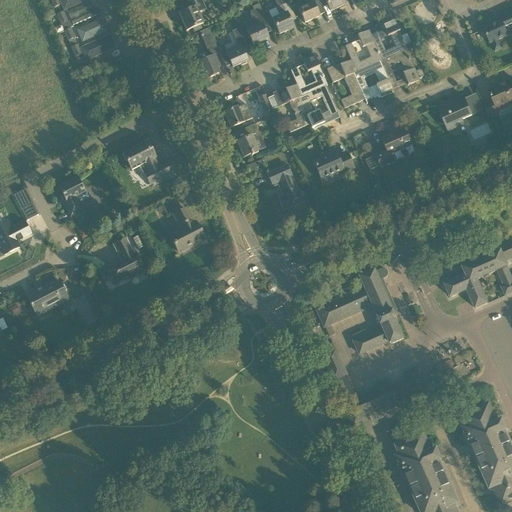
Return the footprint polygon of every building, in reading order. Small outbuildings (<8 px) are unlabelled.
[(0,0),(0,131),(44,109),(0,22),(0,0)] [(58,0),(63,11),(88,0),(58,0)] [(189,10),(179,15),(186,31),(203,24),(198,13),(205,10),(200,0),(192,0),(185,3),(189,10)] [(295,16),(289,3),(287,0),(274,0),(278,8),(276,9),(275,8),(268,12),(279,35),(293,28),(289,19),(295,16)] [(318,0),(303,0),(306,6),(298,9),(304,23),(319,17),(315,8),(320,5),(318,0)] [(324,0),(330,12),(345,6),(342,0),(324,0)] [(64,14),(70,27),(99,14),(93,1),(64,14)] [(250,12),(253,20),(251,21),(254,28),(247,31),(253,46),(268,39),(263,29),(269,27),(260,7),(250,12)] [(61,24),(67,22),(63,12),(57,14),(61,24)] [(511,12),(499,19),(501,21),(483,29),(494,53),(503,49),(498,40),(508,36),(505,31),(511,27),(511,12)] [(80,44),(107,32),(101,19),(74,31),(80,44)] [(371,35),(370,36),(382,61),(406,50),(406,51),(408,50),(399,32),(394,20),(382,25),(385,32),(388,31),(395,47),(385,51),(377,33),(371,35)] [(68,41),(74,38),(70,28),(64,31),(68,41)] [(225,52),(220,55),(226,67),(231,65),(232,68),(247,61),(242,50),(247,47),(239,29),(231,32),(238,46),(225,52)] [(206,49),(215,44),(209,31),(200,35),(206,49)] [(342,43),(351,61),(356,73),(380,62),(382,61),(370,36),(371,35),(369,31),(357,36),(360,43),(363,42),(370,58),(359,63),(351,44),(345,47),(343,42),(342,43)] [(85,62),(116,49),(110,35),(79,48),(85,62)] [(75,58),(81,55),(77,45),(71,47),(75,58)] [(223,45),(217,47),(220,54),(226,51),(223,45)] [(416,72),(415,69),(414,69),(406,51),(406,50),(382,61),(380,62),(392,90),(392,89),(406,83),(407,86),(419,81),(419,79),(421,78),(424,76),(421,71),(418,71),(416,72)] [(290,71),(296,85),(297,85),(302,97),(325,86),(325,87),(327,86),(314,55),(302,61),(307,73),(311,71),(315,82),(305,87),(297,68),(290,71)] [(214,56),(200,63),(207,79),(219,73),(217,69),(219,68),(214,56)] [(351,61),(339,66),(340,69),(335,71),(333,67),(326,70),(332,84),(343,79),(351,96),(340,101),(344,109),(364,100),(365,101),(353,74),(356,73),(351,61)] [(380,62),(356,73),(353,74),(365,101),(372,98),(363,79),(375,74),(382,89),(378,91),(381,98),(393,92),(392,89),(392,90),(380,62)] [(488,92),(492,100),(483,104),(489,118),(500,114),(499,112),(511,106),(511,79),(499,86),(499,87),(488,92)] [(297,85),(296,85),(285,90),(286,93),(281,95),(279,91),(272,94),(278,108),(289,103),(297,120),(286,125),(290,133),(310,124),(299,99),(302,97),(297,85)] [(339,117),(325,87),(325,86),(302,97),(299,99),(310,124),(312,129),(324,123),(321,116),(317,118),(310,102),(322,97),(331,117),(337,114),(338,117),(339,117)] [(462,120),(471,116),(480,112),(483,111),(483,109),(476,94),(464,99),(463,96),(455,100),(456,103),(449,106),(447,103),(437,108),(440,115),(428,120),(433,133),(462,120)] [(272,111),(270,105),(266,95),(258,99),(264,114),(272,111)] [(230,128),(243,123),(252,119),(246,104),(237,108),(224,113),(230,128)] [(246,139),(237,143),(243,158),(258,152),(253,140),(260,136),(256,128),(262,125),(261,122),(242,130),(246,139)] [(404,129),(381,139),(386,151),(375,156),(380,168),(394,161),(391,154),(412,145),(404,129)] [(353,136),(358,147),(368,143),(364,132),(353,136)] [(155,158),(147,142),(123,154),(131,171),(140,166),(149,185),(175,172),(169,162),(159,167),(154,159),(155,158)] [(323,183),(354,169),(347,153),(337,158),(334,150),(323,154),(324,158),(313,163),(323,183)] [(247,167),(249,171),(249,172),(261,166),(259,162),(247,167)] [(286,166),(267,174),(272,184),(279,181),(286,198),(279,201),(283,211),(303,202),(286,166)] [(78,204),(88,200),(77,178),(59,187),(66,201),(63,202),(71,217),(82,211),(78,204)] [(177,181),(171,183),(174,190),(180,187),(177,181)] [(26,190),(16,195),(23,210),(34,205),(26,190)] [(377,195),(380,202),(382,205),(392,200),(391,198),(391,197),(387,199),(384,192),(377,195)] [(170,237),(178,252),(188,247),(187,245),(200,238),(201,241),(204,239),(196,224),(193,225),(186,209),(174,215),(182,231),(170,237)] [(129,219),(114,227),(117,233),(133,226),(129,219)] [(30,234),(24,222),(10,229),(6,223),(0,225),(0,245),(5,255),(19,247),(16,241),(30,234)] [(83,227),(77,230),(82,240),(88,237),(83,227)] [(106,281),(114,276),(118,283),(143,270),(136,254),(133,256),(125,240),(114,245),(122,261),(102,272),(106,281)] [(462,270),(465,275),(466,278),(456,282),(444,287),(450,299),(467,291),(476,310),(487,304),(477,281),(498,271),(504,287),(502,288),(505,296),(511,293),(511,281),(506,267),(507,267),(505,263),(511,259),(511,242),(494,251),(496,255),(464,270),(462,270)] [(397,319),(396,317),(394,312),(393,312),(379,281),(386,279),(387,278),(388,276),(388,275),(388,274),(388,272),(387,271),(386,270),(385,269),(383,269),(382,269),(375,272),(375,271),(361,278),(366,288),(317,310),(325,328),(352,316),(374,306),(379,318),(378,319),(382,326),(384,329),(354,342),(360,355),(386,343),(388,346),(404,339),(395,320),(397,319)] [(79,273),(71,277),(75,285),(83,281),(79,273)] [(39,294),(36,289),(25,295),(36,317),(69,300),(59,281),(42,290),(43,292),(39,294)] [(16,305),(10,308),(14,315),(20,312),(16,305)] [(323,356),(343,401),(355,396),(346,376),(347,376),(336,350),(323,356)] [(458,373),(469,371),(467,362),(456,364),(458,373)] [(355,395),(355,396),(343,401),(354,426),(367,420),(364,414),(382,406),(385,412),(397,407),(394,401),(412,393),(415,399),(428,393),(417,368),(404,374),(407,380),(389,388),(386,382),(373,387),(376,394),(358,402),(355,395)] [(511,448),(505,432),(507,431),(502,421),(497,424),(489,405),(462,417),(466,427),(463,429),(467,437),(465,438),(469,448),(471,447),(490,489),(493,488),(501,506),(511,501),(511,448)] [(457,511),(454,505),(458,503),(439,461),(441,460),(437,450),(431,453),(423,435),(396,447),(400,456),(397,458),(401,466),(399,467),(403,477),(405,476),(421,511),(457,511)] [(363,446),(373,469),(385,463),(375,440),(363,446)]
